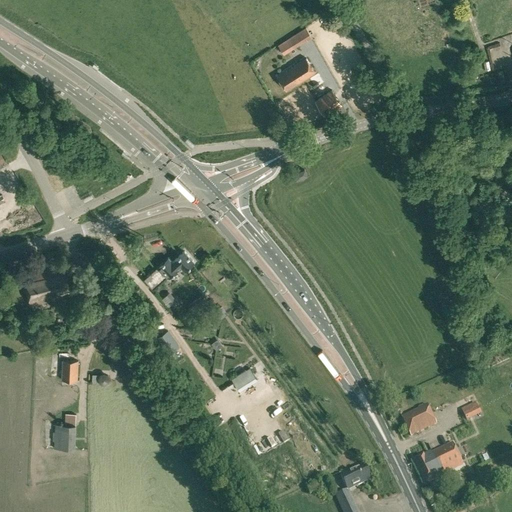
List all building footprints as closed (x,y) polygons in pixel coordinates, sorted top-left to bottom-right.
[(288,38),(294,47),(311,36),(306,27),(288,38)] [(277,76),(286,90),(315,71),(306,57),(277,76)] [(315,100),(324,116),(341,105),(332,90),(315,100)] [(294,173),(296,179),(307,175),(304,169),(294,173)] [(141,247),(129,252),(135,268),(147,263),(141,247)] [(162,270),(168,277),(181,266),(184,270),(194,262),(184,250),(162,270)] [(24,276),(31,305),(47,301),(51,304),(55,303),(57,299),(70,296),(63,267),(24,276)] [(187,305),(192,313),(208,303),(203,295),(187,305)] [(222,305),(214,311),(221,319),(228,313),(222,305)] [(158,337),(168,352),(178,345),(168,330),(158,337)] [(112,365),(117,375),(131,367),(130,365),(126,358),(115,364),(112,365)] [(62,379),(77,380),(78,360),(63,360),(62,379)] [(232,378),(240,390),(257,380),(249,367),(232,378)] [(105,375),(103,375),(102,375),(101,376),(100,377),(99,378),(99,379),(99,380),(99,381),(100,382),(101,383),(102,383),(102,384),(103,384),(105,384),(105,383),(106,383),(107,382),(107,381),(108,380),(108,379),(107,378),(107,377),(106,376),(105,375)] [(475,402),(461,409),(467,420),(481,413),(475,402)] [(402,419),(411,438),(437,426),(431,413),(428,407),(402,419)] [(53,448),(74,449),(76,414),(65,413),(64,424),(54,424),(53,448)] [(415,459),(426,483),(434,479),(444,474),(444,473),(463,464),(452,443),(431,453),(431,452),(415,459)] [(341,476),(348,491),(349,490),(371,480),(365,465),(341,476)]
